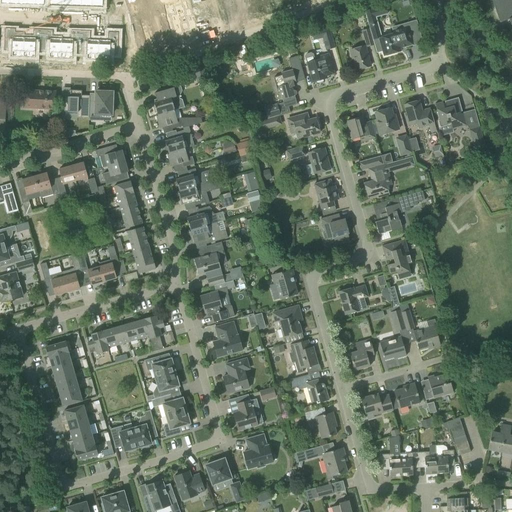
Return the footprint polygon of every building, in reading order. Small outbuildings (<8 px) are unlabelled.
[(71,0),(71,8),(80,8),(80,0),(71,0)] [(80,0),(80,8),(91,9),(90,0),(80,0)] [(90,0),(91,9),(91,11),(102,11),(102,0),(90,0)] [(174,14),(168,16),(174,36),(183,34),(182,32),(189,30),(186,18),(192,17),(187,0),(180,2),(181,5),(172,7),(174,14)] [(511,0),(491,0),(499,23),(508,20),(511,30),(511,0)] [(385,5),(364,11),(364,12),(369,29),(374,45),(376,53),(382,51),(383,56),(401,52),(400,47),(404,46),(405,47),(413,45),(407,26),(392,31),(393,34),(381,37),(376,17),(388,14),(385,7),(385,5)] [(156,17),(140,21),(148,50),(164,46),(156,17)] [(320,30),(326,51),(334,48),(329,28),(320,30)] [(5,32),(0,32),(0,47),(4,48),(4,51),(11,51),(11,57),(23,57),(24,37),(15,37),(15,29),(5,29),(5,32)] [(369,29),(362,31),(367,47),(374,45),(369,29)] [(24,35),(23,57),(35,58),(35,52),(42,52),(43,30),(33,30),(33,35),(24,35)] [(43,30),(42,52),(49,53),(48,58),(61,59),(62,39),(62,36),(52,36),(52,30),(43,30)] [(62,39),(61,59),(72,59),(72,53),(79,54),(80,31),(70,31),(70,39),(62,39)] [(80,31),(79,54),(86,54),(86,59),(98,60),(99,40),(90,40),(90,32),(80,31)] [(99,40),(98,60),(110,60),(110,55),(117,55),(118,33),(108,32),(107,40),(99,40)] [(350,50),(355,71),(370,66),(364,46),(350,50)] [(306,54),(304,57),(306,63),(309,75),(311,75),(313,83),(323,80),(327,79),(326,76),(334,74),(328,54),(314,58),(313,54),(310,53),(306,54)] [(291,70),(292,70),(301,68),(298,56),(288,59),(291,70)] [(190,67),(184,69),(185,73),(186,78),(193,77),(190,67)] [(277,104),(264,108),(267,119),(274,117),(290,113),(290,112),(288,107),(297,105),(294,96),(295,96),(295,95),(296,95),(296,94),(296,93),(296,92),(296,91),(295,91),(294,91),(294,90),(293,90),(293,91),(292,87),(294,87),(293,83),(296,82),(292,70),(291,70),(290,71),(281,73),(281,76),(273,78),(277,94),(280,93),(283,103),(277,105),(277,104)] [(195,74),(197,83),(206,81),(204,71),(195,74)] [(156,102),(154,103),(157,115),(174,110),(184,108),(184,107),(183,107),(181,100),(178,98),(179,97),(173,94),(173,92),(172,89),(172,88),(154,93),(156,102)] [(23,108),(55,110),(56,92),(23,90),(23,108)] [(77,118),(88,118),(89,102),(89,96),(81,96),(81,91),(70,90),(70,97),(64,97),(64,112),(65,112),(77,113),(77,118)] [(111,115),(112,92),(111,92),(111,91),(103,90),(103,92),(95,92),(95,102),(89,102),(88,118),(101,119),(101,115),(111,115)] [(445,104),(443,104),(442,102),(435,104),(439,120),(438,121),(442,136),(453,132),(452,130),(456,128),(466,126),(462,114),(460,114),(460,112),(462,111),(458,98),(444,102),(445,104)] [(406,115),(404,116),(407,126),(416,124),(418,129),(428,126),(430,133),(436,131),(430,109),(422,111),(419,101),(404,105),(406,115)] [(225,115),(233,116),(234,108),(225,107),(225,115)] [(375,121),(378,130),(379,135),(380,135),(380,137),(381,138),(383,139),(387,138),(388,137),(388,135),(388,133),(398,130),(396,120),(394,121),(390,109),(375,113),(377,120),(375,121)] [(157,115),(155,115),(159,128),(170,125),(172,129),(181,127),(183,126),(183,128),(187,127),(202,123),(200,118),(181,118),(177,119),(174,110),(157,115)] [(295,117),(287,119),(290,129),(291,134),(295,133),(296,139),(299,138),(299,139),(312,135),(312,137),(317,135),(316,134),(320,133),(316,119),(309,120),(307,113),(295,116),(295,117)] [(274,117),(267,119),(246,126),(250,139),(260,136),(258,130),(276,125),(274,117)] [(351,140),(352,140),(359,138),(360,142),(375,138),(371,122),(363,124),(361,117),(346,121),(351,140)] [(165,142),(168,153),(185,149),(185,148),(192,146),(187,127),(183,128),(184,131),(176,133),(177,138),(165,142)] [(469,130),(474,149),(485,146),(479,127),(469,130)] [(60,130),(59,140),(75,136),(75,131),(60,130)] [(406,134),(395,138),(400,156),(406,154),(407,158),(411,156),(412,156),(406,134)] [(253,152),(249,140),(235,144),(239,156),(253,152)] [(222,144),(225,154),(235,151),(232,141),(222,144)] [(102,168),(106,166),(124,161),(121,150),(114,152),(112,146),(95,151),(97,157),(99,156),(102,168)] [(285,151),(288,160),(305,155),(303,146),(285,151)] [(440,146),(432,148),(434,158),(443,156),(440,146)] [(307,153),(313,175),(330,170),(324,148),(307,153)] [(168,153),(166,153),(170,166),(181,163),(182,168),(194,165),(191,156),(187,158),(185,149),(168,153)] [(361,171),(368,169),(383,165),(381,156),(358,162),(361,171)] [(407,158),(403,159),(406,167),(414,165),(411,156),(407,158)] [(124,161),(106,166),(108,172),(102,173),(105,185),(122,181),(120,174),(128,172),(124,161)] [(83,163),(71,166),(75,181),(87,177),(83,163)] [(383,165),(368,169),(370,178),(372,178),(373,181),(364,184),(368,198),(377,195),(377,198),(389,195),(388,190),(389,189),(388,185),(391,185),(385,164),(383,165)] [(59,193),(60,198),(62,204),(67,202),(63,185),(75,181),(71,166),(58,170),(61,177),(55,179),(59,193)] [(175,180),(179,191),(179,192),(205,184),(202,172),(196,174),(195,169),(183,172),(184,178),(175,180)] [(258,172),(261,182),(271,179),(268,169),(258,172)] [(59,193),(55,179),(49,181),(47,173),(34,177),(38,191),(40,197),(52,194),(53,195),(59,193)] [(18,189),(25,215),(32,213),(28,201),(27,195),(38,191),(34,177),(22,180),(24,188),(18,189)] [(86,180),(90,193),(97,191),(93,178),(86,180)] [(179,192),(179,191),(177,192),(181,205),(193,201),(195,206),(205,203),(203,198),(199,199),(197,191),(204,189),(205,192),(223,187),(221,180),(205,184),(179,192)] [(313,185),(320,210),(334,206),(333,201),(339,200),(335,186),(332,187),(330,180),(313,185)] [(116,198),(133,193),(130,182),(113,187),(116,198)] [(286,189),(289,198),(296,196),(294,187),(286,189)] [(386,213),(375,216),(377,221),(374,222),(378,235),(401,228),(397,211),(417,204),(417,202),(424,200),(422,191),(383,202),(383,203),(386,213)] [(116,198),(119,207),(136,202),(133,193),(116,198)] [(221,201),(223,207),(231,205),(229,198),(221,201)] [(119,207),(122,218),(139,213),(136,202),(119,207)] [(186,218),(190,230),(207,225),(218,222),(216,215),(211,211),(212,210),(209,207),(198,210),(199,215),(186,218)] [(139,213),(122,218),(125,229),(142,224),(139,213)] [(324,232),(322,233),(324,240),(333,237),(335,246),(349,242),(347,234),(348,233),(344,220),(333,223),(332,217),(320,220),(324,232)] [(243,221),(246,230),(253,228),(251,219),(243,221)] [(190,230),(188,230),(192,243),(206,239),(207,244),(227,238),(225,231),(220,231),(218,222),(207,225),(190,230)] [(0,248),(6,247),(4,241),(5,241),(7,240),(8,239),(10,238),(11,236),(11,235),(11,233),(11,231),(16,230),(14,226),(0,230),(0,248)] [(125,232),(129,243),(146,237),(143,227),(125,232)] [(129,243),(132,253),(149,248),(146,237),(129,243)] [(394,263),(387,265),(389,274),(397,272),(398,277),(410,274),(407,265),(411,263),(404,240),(393,243),(395,250),(391,252),(392,257),(394,263)] [(198,249),(199,249),(199,251),(198,251),(199,256),(200,255),(201,257),(194,259),(198,275),(220,268),(219,265),(226,263),(226,261),(223,254),(224,254),(223,251),(220,243),(221,243),(221,242),(198,249)] [(0,262),(1,267),(14,263),(31,259),(30,254),(17,257),(17,256),(16,255),(15,254),(13,252),(10,252),(9,252),(7,252),(6,247),(0,248),(0,262)] [(132,253),(135,263),(152,258),(149,248),(132,253)] [(83,252),(76,254),(79,265),(81,270),(82,276),(83,279),(89,277),(91,285),(104,282),(100,267),(88,270),(83,252)] [(73,269),(61,272),(67,292),(80,288),(77,278),(82,276),(81,270),(79,265),(76,254),(70,256),(73,269)] [(98,263),(100,267),(104,282),(116,278),(113,268),(119,267),(116,254),(108,256),(110,260),(98,263)] [(152,258),(135,263),(138,274),(155,269),(152,258)] [(31,259),(14,263),(17,272),(34,268),(31,259)] [(67,292),(61,272),(49,275),(45,263),(40,265),(45,283),(51,281),(55,296),(67,292)] [(50,274),(61,271),(60,265),(49,268),(50,274)] [(275,283),(279,299),(297,295),(296,293),(297,291),(296,287),(294,286),(292,278),(294,277),(292,269),(270,275),(273,284),(275,283)] [(0,300),(0,301),(2,301),(2,302),(22,296),(15,273),(0,277),(0,300)] [(207,280),(209,287),(232,281),(230,274),(222,276),(222,275),(207,280)] [(384,276),(376,278),(379,287),(386,285),(384,276)] [(341,299),(340,299),(345,315),(359,311),(356,300),(368,297),(364,285),(353,289),(353,288),(338,292),(340,297),(341,297),(341,299)] [(199,297),(204,314),(207,313),(208,316),(211,315),(213,322),(234,316),(231,305),(225,305),(221,306),(219,299),(228,293),(227,287),(209,292),(210,294),(199,297)] [(399,306),(399,305),(396,296),(390,298),(393,308),(398,306),(399,306)] [(399,309),(405,329),(405,331),(414,328),(407,303),(399,305),(399,306),(398,306),(399,309)] [(277,321),(282,338),(301,333),(297,316),(300,315),(298,306),(271,313),(274,322),(277,321)] [(405,329),(399,309),(389,312),(395,332),(405,329)] [(247,315),(249,324),(256,322),(254,314),(247,315)] [(144,320),(149,336),(153,352),(163,349),(159,337),(166,334),(161,317),(156,318),(155,316),(144,319),(144,320)] [(428,328),(413,332),(418,350),(432,346),(433,348),(440,346),(435,329),(435,327),(436,326),(434,319),(426,322),(428,328)] [(144,320),(134,322),(138,339),(149,336),(144,320)] [(134,322),(123,325),(128,342),(138,339),(134,322)] [(213,342),(217,358),(242,350),(238,334),(237,334),(233,323),(215,328),(218,341),(213,342)] [(123,325),(113,328),(118,345),(128,342),(123,325)] [(113,328),(103,331),(108,348),(118,345),(113,328)] [(108,348),(103,331),(102,331),(91,334),(91,336),(86,338),(90,353),(95,351),(96,354),(108,351),(108,348)] [(379,342),(381,351),(384,360),(397,357),(397,358),(406,356),(400,336),(379,342)] [(298,343),(289,345),(292,353),(289,354),(292,362),(294,362),(297,374),(303,372),(302,369),(305,368),(307,375),(308,375),(311,374),(309,367),(318,364),(315,355),(313,354),(314,352),(313,347),(310,348),(308,340),(298,343)] [(349,354),(354,371),(370,366),(367,356),(374,354),(369,340),(355,344),(357,352),(349,354)] [(45,347),(48,357),(68,352),(65,341),(45,347)] [(284,352),(282,345),(272,348),(274,355),(284,352)] [(48,358),(51,367),(71,362),(68,352),(48,357),(48,358)] [(152,369),(155,378),(174,373),(173,369),(175,368),(173,361),(171,362),(171,359),(161,362),(159,356),(144,360),(147,370),(152,369)] [(228,375),(223,377),(223,380),(227,394),(249,388),(244,371),(249,369),(246,359),(235,362),(225,365),(228,375)] [(51,367),(54,377),(73,371),(71,362),(51,367)] [(54,377),(57,387),(76,381),(73,371),(54,377)] [(148,401),(151,400),(151,399),(154,398),(154,399),(170,395),(168,389),(178,386),(178,383),(179,383),(177,376),(176,376),(174,373),(155,378),(156,384),(152,393),(153,395),(146,397),(148,401)] [(307,375),(288,380),(291,388),(298,386),(299,389),(306,387),(310,403),(318,400),(319,403),(329,400),(324,385),(324,384),(323,384),(322,384),(321,384),(319,384),(318,379),(310,381),(308,375),(307,375)] [(431,392),(426,393),(428,400),(453,392),(450,383),(448,383),(446,375),(428,380),(431,392)] [(57,387),(59,397),(79,391),(76,381),(57,387)] [(406,388),(394,391),(399,409),(420,403),(414,383),(406,386),(406,388)] [(273,387),(259,391),(262,401),(276,398),(273,387)] [(79,391),(59,397),(62,407),(82,401),(79,391)] [(360,399),(365,415),(373,413),(373,415),(393,410),(388,395),(379,398),(378,394),(360,399)] [(161,405),(165,417),(185,411),(185,409),(187,408),(185,400),(183,401),(182,399),(172,401),(170,395),(154,399),(154,398),(151,399),(151,400),(153,407),(161,405)] [(238,415),(234,416),(236,425),(238,427),(240,429),(242,429),(252,427),(258,425),(254,413),(259,412),(256,399),(250,400),(246,401),(237,404),(239,412),(237,412),(238,415)] [(426,404),(429,414),(436,412),(433,402),(426,404)] [(64,411),(66,421),(86,416),(83,406),(64,411)] [(140,426),(132,428),(138,448),(141,447),(142,448),(148,447),(147,445),(151,444),(148,434),(156,432),(150,410),(143,412),(145,416),(143,417),(141,418),(139,422),(139,424),(140,426)] [(185,411),(165,417),(167,423),(164,424),(162,427),(166,438),(181,433),(179,426),(189,424),(188,421),(190,421),(188,413),(186,414),(185,411)] [(313,419),(311,411),(304,413),(306,421),(313,419)] [(336,434),(333,422),(335,421),(332,412),(314,418),(320,439),(336,434)] [(66,421),(69,431),(89,425),(86,416),(66,421)] [(446,422),(448,428),(461,424),(459,418),(446,422)] [(448,428),(450,434),(463,430),(461,424),(448,428)] [(69,431),(72,441),(91,435),(89,425),(69,431)] [(488,450),(500,452),(504,435),(506,426),(501,425),(499,434),(491,432),(488,450)] [(138,448),(132,428),(124,431),(122,426),(110,429),(114,444),(121,442),(124,451),(128,450),(128,452),(134,450),(134,449),(138,448)] [(500,452),(511,454),(511,436),(509,436),(511,427),(506,426),(504,435),(500,452)] [(389,431),(391,437),(398,435),(399,435),(398,429),(389,431)] [(450,434),(452,439),(464,435),(463,430),(450,434)] [(74,450),(74,451),(95,445),(94,445),(91,435),(72,441),(75,450),(74,450)] [(243,453),(245,460),(243,460),(245,467),(247,467),(248,469),(256,466),(257,469),(264,467),(264,465),(273,462),(268,444),(266,445),(263,435),(246,440),(249,451),(243,453)] [(391,437),(388,438),(388,444),(398,444),(398,443),(398,438),(398,435),(391,437)] [(452,439),(454,445),(466,441),(464,435),(452,439)] [(454,445),(456,451),(468,446),(466,441),(454,445)] [(323,444),(325,452),(335,449),(333,442),(323,444)] [(95,445),(74,451),(77,461),(98,455),(95,445)] [(304,451),(306,460),(321,455),(328,480),(337,478),(336,475),(347,472),(343,457),(345,456),(343,448),(324,453),(322,446),(304,451)] [(435,446),(435,457),(437,474),(448,473),(447,463),(454,462),(453,450),(447,450),(446,447),(442,446),(435,446)] [(468,446),(456,451),(458,456),(470,452),(468,446)] [(400,459),(401,476),(412,475),(412,465),(418,464),(417,452),(411,453),(400,453),(400,459)] [(429,452),(417,452),(418,464),(424,464),(425,474),(437,474),(435,457),(429,457),(429,452)] [(401,476),(400,459),(394,459),(393,454),(381,455),(382,467),(389,467),(389,477),(401,476)] [(205,465),(212,485),(231,478),(224,459),(215,462),(214,460),(207,462),(208,464),(205,465)] [(198,495),(197,494),(204,491),(198,474),(191,477),(189,471),(183,473),(182,472),(175,474),(176,476),(174,477),(182,500),(198,495)] [(148,494),(142,496),(147,511),(156,511),(155,510),(163,508),(169,505),(171,511),(179,511),(170,484),(163,486),(161,480),(159,481),(159,479),(152,482),(152,484),(145,486),(148,494)] [(230,485),(236,503),(245,500),(239,482),(230,485)] [(314,488),(317,498),(331,494),(329,484),(314,488)] [(103,504),(101,504),(103,511),(105,511),(126,511),(129,511),(123,491),(112,495),(111,493),(103,495),(104,497),(101,498),(103,504)] [(255,496),(258,503),(270,499),(268,491),(255,496)] [(440,511),(443,511),(470,510),(469,498),(446,499),(447,506),(439,507),(440,511)] [(203,503),(205,511),(213,508),(210,500),(203,503)] [(332,511),(350,511),(348,501),(338,503),(338,505),(331,507),(332,511)] [(91,511),(89,511),(86,502),(75,505),(73,504),(71,504),(69,505),(68,507),(66,508),(67,511),(91,511)]
